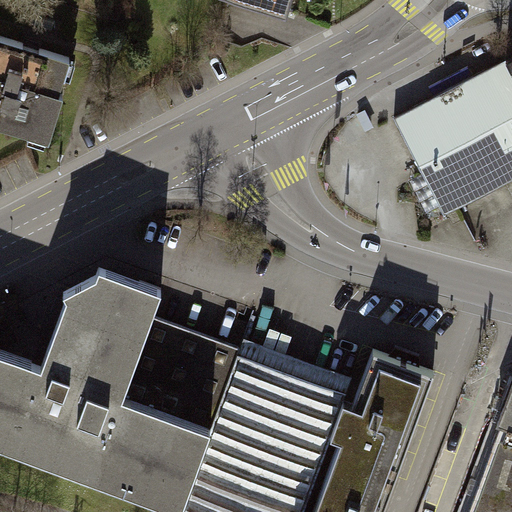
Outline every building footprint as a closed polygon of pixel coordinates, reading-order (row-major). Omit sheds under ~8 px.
[(300,0),(246,0),(296,15),(300,0)] [(81,64),(0,38),(0,126),(56,144),(81,64)] [(425,171),(447,214),(511,181),(511,68),(401,124),(425,171)] [(0,436),(169,500),(233,339),(156,310),(168,279),(109,258),(68,281),(42,358),(0,342),(0,436)] [(339,434),(358,386),(347,381),(233,339),(169,500),(201,511),(382,511),(389,495),(403,457),(339,434)] [(339,434),(403,457),(438,365),(408,354),(375,341),(358,386),(339,434)] [(511,511),(511,405),(472,511),(511,511)]
